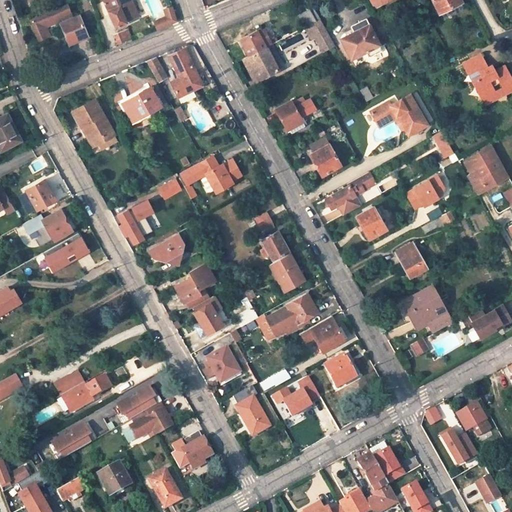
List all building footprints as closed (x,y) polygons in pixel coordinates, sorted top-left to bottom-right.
[(103,0),(115,26),(126,22),(125,20),(138,15),(131,0),(130,0),(129,0),(103,0)] [(432,0),(439,13),(462,1),(460,0),(432,0)] [(88,36),(79,14),(73,17),(67,4),(31,20),(40,40),(50,35),(46,26),(50,24),(51,26),(55,24),(55,22),(60,20),(69,43),(88,36)] [(164,9),(168,24),(177,21),(172,6),(164,9)] [(316,21),(310,10),(299,16),(305,27),(316,21)] [(322,32),(316,21),(305,27),(312,38),(322,32)] [(369,25),(341,39),(351,59),(379,45),(369,25)] [(272,44),(263,27),(240,39),(249,56),(272,44)] [(132,39),(127,28),(115,33),(119,44),(132,39)] [(245,58),(257,81),(278,70),(272,59),(278,56),(272,44),(249,56),(245,58)] [(170,88),(176,100),(201,88),(182,50),(169,56),(181,79),(182,83),(170,88)] [(482,54),(464,63),(470,74),(478,70),(482,76),(473,80),(484,100),(496,94),(495,91),(492,86),(501,82),(503,87),(506,93),(511,89),(511,78),(505,65),(495,70),(492,73),(489,68),(482,54)] [(167,77),(157,60),(160,58),(159,56),(147,61),(159,82),(167,77)] [(283,67),(278,56),(272,59),(278,70),(283,67)] [(330,78),(315,87),(320,95),(335,87),(330,78)] [(169,85),(170,88),(182,83),(181,79),(169,85)] [(150,87),(122,103),(132,122),(161,106),(150,87)] [(498,97),(506,93),(503,87),(495,91),(496,94),(498,97)] [(427,125),(411,93),(391,104),(389,100),(370,110),(376,122),(395,112),(400,114),(406,125),(405,126),(405,127),(409,135),(427,125)] [(484,100),(485,104),(498,97),(496,94),(484,100)] [(291,100),(275,109),(287,130),(289,129),(291,133),(308,124),(301,113),(304,112),(305,115),(316,109),(310,99),(305,102),(302,97),(292,103),(291,100)] [(114,135),(95,99),(72,111),(81,127),(83,126),(94,146),(98,144),(114,135)] [(187,119),(183,111),(177,115),(181,122),(187,119)] [(395,112),(376,122),(379,127),(395,118),(401,129),(405,127),(405,126),(406,125),(400,114),(395,112)] [(21,140),(8,114),(0,117),(0,150),(0,151),(21,140)] [(321,129),(315,133),(318,138),(324,134),(321,129)] [(442,130),(433,135),(445,157),(454,153),(442,130)] [(98,144),(101,150),(117,141),(114,135),(98,144)] [(324,138),(310,146),(313,153),(310,155),(321,176),(341,165),(329,144),(328,144),(324,138)] [(491,173),(503,166),(492,146),(464,162),(471,174),(467,176),(477,194),(497,182),(495,179),(491,173)] [(212,156),(181,173),(187,184),(206,174),(215,192),(232,183),(231,180),(240,175),(232,160),(223,165),(222,164),(218,166),(212,156)] [(495,179),(507,172),(503,166),(491,173),(495,179)] [(351,202),(359,197),(357,194),(376,183),(369,171),(348,182),(349,185),(326,198),(331,208),(338,204),(344,214),(355,208),(351,202)] [(187,184),(181,173),(178,175),(184,186),(187,184)] [(444,187),(437,175),(414,188),(414,189),(405,194),(414,209),(422,204),(424,205),(438,197),(437,197),(442,194),(444,187)] [(50,191),(43,179),(26,189),(29,196),(36,209),(50,201),(46,193),(50,191)] [(175,180),(160,188),(165,197),(180,189),(175,180)] [(191,186),(186,189),(192,198),(197,196),(191,186)] [(511,187),(503,192),(511,205),(511,204),(511,187)] [(6,215),(15,209),(5,191),(0,193),(0,207),(1,206),(6,215)] [(29,196),(23,199),(31,213),(36,209),(29,196)] [(363,204),(359,197),(351,202),(355,208),(363,204)] [(152,234),(137,207),(128,211),(128,210),(118,215),(123,224),(118,226),(124,237),(129,235),(134,244),(152,234)] [(386,228),(374,207),(357,216),(367,236),(386,228)] [(59,208),(34,223),(40,233),(47,228),(54,240),(72,229),(71,228),(65,218),(59,208)] [(270,218),(266,211),(255,218),(259,224),(270,218)] [(71,228),(73,226),(68,217),(65,218),(71,228)] [(164,217),(155,221),(157,226),(166,221),(164,217)] [(259,224),(261,228),(273,222),(270,218),(259,224)] [(261,228),(263,232),(275,225),(273,222),(261,228)] [(289,251),(278,231),(261,241),(265,247),(260,250),(264,257),(269,254),(272,260),(289,251)] [(177,233),(150,248),(155,257),(159,254),(162,258),(166,260),(174,255),(178,257),(183,243),(177,233)] [(43,254),(52,271),(90,252),(82,235),(43,254)] [(413,243),(396,252),(409,277),(427,268),(413,243)] [(269,265),(283,291),(304,279),(290,253),(269,265)] [(176,263),(178,257),(174,255),(166,260),(176,263)] [(88,259),(74,266),(78,274),(93,265),(88,259)] [(214,280),(205,264),(189,273),(191,277),(175,287),(184,303),(186,302),(190,309),(208,299),(202,287),(214,280)] [(0,312),(19,302),(9,283),(0,287),(0,312)] [(432,286),(402,302),(412,321),(420,317),(425,325),(429,322),(434,332),(451,322),(432,286)] [(252,291),(245,294),(247,298),(252,306),(258,317),(264,313),(252,291)] [(298,323),(318,312),(307,293),(287,304),(290,308),(284,311),(283,308),(266,318),(277,336),(286,330),(287,333),(300,326),(298,323)] [(231,307),(235,315),(252,306),(247,298),(231,307)] [(210,303),(194,313),(207,335),(222,325),(210,303)] [(502,305),(484,315),(479,306),(461,316),(467,328),(473,325),(475,330),(480,338),(511,321),(502,305)] [(235,315),(241,326),(258,317),(252,306),(235,315)] [(344,340),(331,316),(301,333),(305,342),(314,337),(322,352),(344,340)] [(417,329),(425,325),(420,317),(412,321),(417,329)] [(423,343),(421,339),(412,344),(414,348),(423,343)] [(423,343),(414,348),(418,355),(427,350),(423,343)] [(226,347),(206,358),(220,383),(240,371),(226,347)] [(344,354),(324,365),(336,387),(355,376),(344,354)] [(290,378),(285,370),(260,384),(264,392),(290,378)] [(62,394),(85,382),(79,371),(56,384),(62,394)] [(110,385),(114,383),(109,373),(105,376),(110,385)] [(0,399),(21,388),(14,375),(0,382),(0,399)] [(62,394),(72,411),(94,399),(92,396),(110,385),(105,376),(86,386),(85,382),(62,394)] [(285,382),(267,393),(271,400),(289,390),(285,382)] [(270,425),(254,397),(258,395),(253,386),(232,397),(240,412),(239,413),(252,436),(270,425)] [(146,411),(157,405),(153,399),(156,397),(150,387),(139,393),(140,396),(131,401),(129,399),(118,405),(124,415),(127,414),(130,420),(134,418),(146,411)] [(61,397),(56,400),(62,412),(67,409),(61,397)] [(477,401),(456,413),(466,430),(486,418),(477,401)] [(173,426),(160,403),(157,405),(146,411),(149,416),(137,422),(130,426),(136,438),(153,430),(156,435),(173,426)] [(439,418),(434,406),(425,410),(425,412),(431,423),(439,418)] [(137,422),(149,416),(146,411),(134,418),(137,422)] [(64,457),(91,442),(88,437),(90,436),(84,424),(73,431),(74,433),(65,438),(63,436),(52,443),(59,454),(61,452),(64,457)] [(477,453),(466,433),(456,439),(450,428),(440,434),(457,464),(477,453)] [(212,455),(199,431),(184,439),(187,446),(183,448),(193,469),(202,463),(201,461),(212,455)] [(388,448),(373,456),(388,483),(405,474),(396,459),(395,460),(388,448)] [(373,456),(371,453),(357,460),(376,493),(366,499),(372,511),(377,511),(398,501),(388,483),(373,456)] [(18,484),(30,477),(24,468),(8,477),(2,460),(2,461),(0,461),(0,484),(3,492),(18,484)] [(119,462),(97,474),(111,499),(125,491),(123,488),(131,483),(119,462)] [(56,473),(51,465),(44,469),(49,477),(56,473)] [(165,468),(148,479),(164,508),(182,498),(165,468)] [(51,480),(49,477),(44,469),(30,477),(18,484),(22,492),(18,494),(28,511),(50,511),(37,488),(51,480)] [(497,489),(489,475),(476,482),(483,496),(497,489)] [(62,500),(85,488),(79,478),(56,490),(62,500)] [(430,511),(432,511),(415,481),(402,489),(414,511),(430,511)] [(366,499),(360,489),(358,490),(369,511),(372,511),(366,499)] [(500,496),(497,489),(483,496),(487,503),(500,496)] [(369,511),(358,490),(349,495),(349,496),(339,501),(341,504),(345,511),(369,511)] [(334,508),(331,503),(323,507),(319,501),(303,509),(304,511),(345,511),(341,504),(334,508)]
